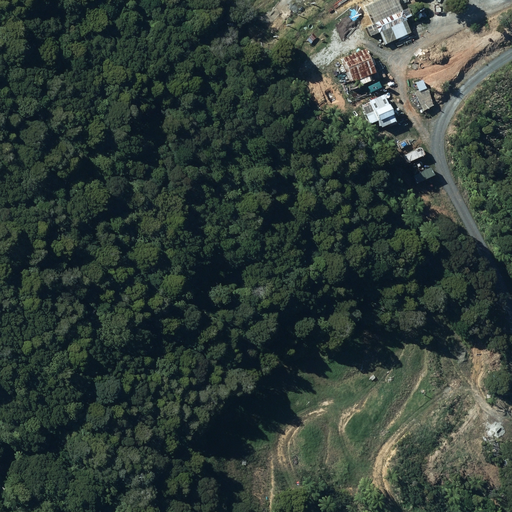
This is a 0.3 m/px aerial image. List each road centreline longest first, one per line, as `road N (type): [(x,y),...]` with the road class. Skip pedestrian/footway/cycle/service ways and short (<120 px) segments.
road 1 (track): [(511,52),(460,92),(438,144),(511,307)]
road 2 (track): [(440,157),(405,101),(401,64),(413,47),(511,3)]
